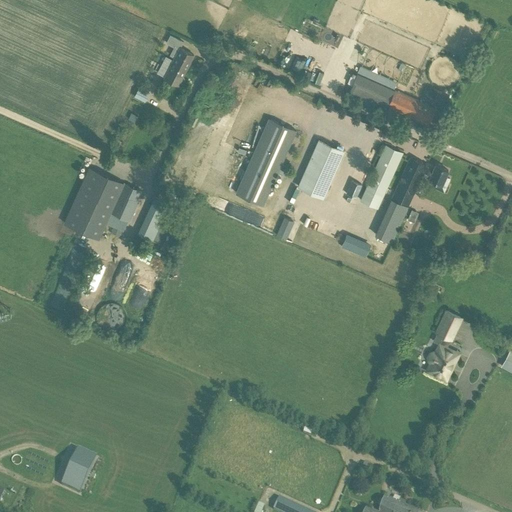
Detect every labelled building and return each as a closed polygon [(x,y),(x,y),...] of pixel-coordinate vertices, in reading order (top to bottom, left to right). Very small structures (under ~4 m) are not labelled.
[(174,57),(164,77),(179,84),(180,82),(182,82),(184,78),(183,76),(194,55),(179,47),(183,41),(170,35),(166,43),(174,47),(170,55),(174,57)] [(319,49),(322,41),(317,39),(314,47),(319,49)] [(344,53),(344,45),(336,44),(335,52),(344,53)] [(357,73),(347,94),(385,111),(387,106),(429,125),(436,109),(357,73)] [(145,103),(150,94),(139,88),(134,97),(145,103)] [(269,118),(236,192),(264,204),(297,131),(269,118)] [(324,133),(303,179),(327,190),(347,144),(324,133)] [(374,169),(361,199),(377,207),(391,176),(392,177),(402,153),(384,146),(374,169)] [(410,157),(392,197),(408,205),(422,173),(425,166),(426,164),(410,157)] [(425,166),(422,173),(430,177),(429,179),(433,181),(431,186),(443,191),(449,178),(445,176),(448,170),(435,164),(433,170),(425,166)] [(99,238),(111,211),(124,183),(90,167),(64,222),(99,238)] [(124,183),(111,211),(128,219),(141,191),(124,183)] [(169,203),(154,196),(150,206),(165,213),(169,203)] [(392,197),(376,233),(392,240),(408,205),(392,197)] [(239,217),(241,211),(224,206),(222,212),(239,217)] [(275,226),(279,218),(272,215),(268,223),(275,226)] [(287,228),(290,219),(282,215),(278,225),(287,228)] [(356,246),(359,238),(320,222),(317,230),(356,246)] [(427,362),(424,371),(446,381),(460,351),(447,345),(450,339),(452,340),(462,318),(444,309),(434,331),(443,335),(440,341),(438,340),(434,348),(430,350),(428,351),(426,354),(425,358),(427,362)] [(505,357),(500,365),(511,371),(511,348),(509,347),(505,357)] [(305,427),(302,434),(310,437),(313,430),(305,427)] [(78,448),(61,485),(80,493),(97,457),(78,448)] [(394,511),(399,503),(386,497),(384,502),(381,501),(379,506),(382,507),(380,511),(381,511),(374,511),(368,509),(366,511),(394,511)] [(309,511),(278,498),(273,509),(278,511),(309,511)] [(254,500),(250,511),(251,511),(257,511),(261,502),(254,500)] [(419,511),(399,503),(394,511),(419,511)]
